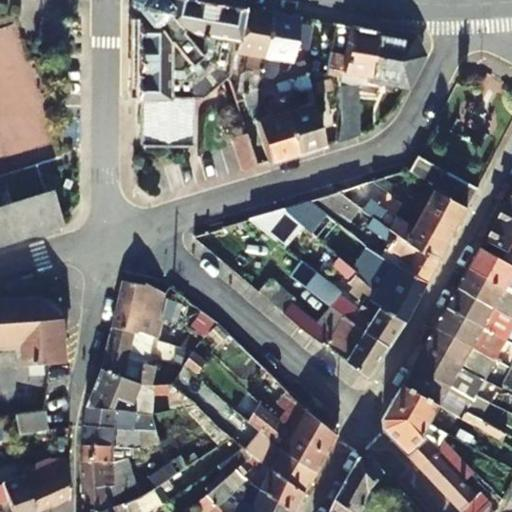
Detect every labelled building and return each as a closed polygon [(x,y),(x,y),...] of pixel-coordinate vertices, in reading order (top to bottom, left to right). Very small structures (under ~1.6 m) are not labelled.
[(131,0),(143,15),(130,14),(130,96),(139,96),(187,99),(200,99),(212,89),(225,78),(230,51),(239,2),(229,0),(131,0)] [(239,53),(232,98),(244,100),(241,89),(255,84),(266,7),(248,4),(239,2),(230,51),(239,53)] [(278,9),(266,7),(255,84),(273,79),(276,78),(275,73),(271,74),(274,53),(289,55),(290,43),(294,18),(295,12),(278,9)] [(305,46),(309,20),(294,18),(290,43),(305,46)] [(347,22),(333,19),(328,44),(324,70),(323,77),(338,79),(347,22)] [(357,24),(347,22),(338,79),(337,85),(360,83),(364,83),(365,80),(373,27),(357,24)] [(373,27),(365,80),(403,80),(418,53),(409,33),(388,30),(373,27)] [(312,68),(324,70),(328,44),(316,41),(312,68)] [(286,66),(288,74),(276,78),(273,79),(294,153),(321,146),(309,103),(293,107),(288,90),(296,88),(300,90),(306,88),(309,97),(315,95),(308,74),(303,58),(290,61),(286,66)] [(0,115),(2,114),(5,121),(0,123),(0,168),(20,160),(19,141),(38,140),(38,136),(35,131),(33,84),(25,66),(0,66),(0,115)] [(294,153),(273,79),(255,84),(241,89),(244,100),(245,104),(256,102),(260,96),(270,94),(271,99),(269,99),(273,113),(253,119),(268,161),(294,153)] [(335,142),(358,136),(360,83),(337,85),(338,121),(335,142)] [(140,143),(187,144),(187,99),(139,96),(140,143)] [(487,115),(467,102),(462,110),(482,123),(487,115)] [(252,159),(253,159),(244,133),(230,136),(233,146),(252,159)] [(239,169),(255,164),(253,159),(252,159),(233,146),(239,169)] [(417,156),(408,169),(439,186),(470,203),(477,189),(417,156)] [(350,189),(378,207),(388,192),(372,182),(350,189)] [(452,236),(470,203),(439,186),(422,216),(452,236)] [(51,190),(0,205),(0,243),(61,224),(51,190)] [(318,200),(349,220),(358,207),(338,193),(318,200)] [(406,205),(413,210),(420,199),(414,194),(406,205)] [(304,227),(318,239),(333,220),(309,203),(284,211),(304,227)] [(406,205),(404,204),(388,229),(438,264),(452,236),(422,216),(413,210),(406,205)] [(511,207),(507,205),(490,240),(511,253),(511,207)] [(284,211),(265,217),(292,237),(304,227),(284,211)] [(282,246),(292,237),(265,217),(250,222),(282,246)] [(427,284),(438,264),(388,229),(372,217),(366,226),(391,245),(389,248),(405,259),(400,265),(427,284)] [(385,274),(375,288),(371,296),(406,322),(427,284),(400,265),(385,255),(368,243),(365,247),(371,251),(365,260),(385,274)] [(400,265),(405,259),(389,248),(385,255),(400,265)] [(511,291),(511,265),(483,248),(471,268),(511,291)] [(358,299),(346,318),(390,347),(406,322),(371,296),(375,288),(355,273),(354,267),(335,252),(328,263),(346,277),(344,280),(351,285),(347,292),(358,299)] [(301,260),(289,275),(327,305),(339,289),(301,260)] [(511,291),(471,268),(459,288),(511,319),(511,291)] [(123,281),(119,302),(163,319),(179,326),(185,329),(187,330),(203,338),(214,322),(202,313),(198,321),(192,318),(189,324),(173,315),(177,304),(166,298),(167,295),(149,286),(123,281)] [(370,380),(390,347),(346,318),(331,308),(317,326),(294,307),(298,303),(273,282),(260,297),(299,330),(370,380)] [(501,341),(511,320),(511,319),(459,288),(448,308),(501,341)] [(38,298),(0,302),(0,345),(20,342),(23,366),(64,362),(59,314),(38,298)] [(155,339),(159,341),(163,319),(119,302),(115,325),(133,331),(155,339)] [(448,308),(437,328),(490,360),(501,341),(448,308)] [(115,325),(103,367),(140,377),(145,360),(123,353),(128,335),(132,335),(133,331),(115,325)] [(479,380),(490,360),(437,328),(425,349),(479,380)] [(155,339),(152,348),(188,360),(192,352),(159,341),(155,339)] [(461,394),(468,399),(479,380),(425,349),(414,367),(445,385),(457,392),(461,394)] [(103,367),(95,405),(132,405),(140,377),(103,367)] [(435,404),(442,393),(445,385),(414,367),(403,386),(435,404)] [(276,399),(277,397),(285,387),(276,379),(266,391),(276,399)] [(149,389),(174,395),(179,406),(196,406),(173,386),(152,380),(149,389)] [(457,392),(445,385),(442,393),(453,399),(457,392)] [(403,386),(392,406),(423,425),(435,404),(403,386)] [(336,436),(285,387),(277,397),(300,418),(296,425),(327,453),(336,436)] [(450,413),(457,417),(462,410),(468,399),(461,394),(450,413)] [(316,473),(327,453),(296,425),(265,398),(253,420),(262,428),(284,446),(316,473)] [(95,405),(91,427),(135,423),(137,412),(153,412),(154,405),(132,405),(95,405)] [(385,431),(425,474),(441,457),(418,433),(423,425),(392,406),(383,421),(385,431)] [(31,432),(50,428),(47,409),(47,407),(16,413),(16,414),(20,434),(31,432)] [(231,433),(239,440),(253,420),(247,415),(238,408),(223,427),(231,433)] [(496,439),(500,432),(462,410),(457,417),(496,439)] [(262,428),(253,420),(239,440),(242,442),(248,447),(262,428)] [(127,441),(130,441),(135,423),(91,427),(88,446),(114,443),(127,441)] [(20,434),(25,459),(29,476),(37,508),(67,497),(71,459),(50,457),(49,473),(41,475),(31,432),(20,434)] [(130,455),(114,459),(85,462),(81,487),(114,483),(114,469),(152,460),(147,438),(134,440),(136,454),(130,455)] [(127,441),(130,455),(136,454),(134,440),(130,441),(127,441)] [(88,446),(85,462),(114,459),(114,443),(88,446)] [(284,446),(273,467),(305,493),(316,473),(284,446)] [(450,447),(441,457),(425,474),(461,511),(482,511),(490,505),(479,494),(477,496),(463,481),(472,472),(450,447)] [(152,478),(114,489),(114,483),(81,487),(77,511),(89,511),(155,488),(159,487),(189,465),(183,455),(152,478)] [(368,488),(369,487),(383,473),(370,459),(358,459),(336,503),(332,511),(362,511),(364,503),(368,488)] [(223,480),(235,490),(251,475),(239,465),(223,480)] [(294,511),(296,511),(305,493),(273,467),(264,486),(294,511)] [(369,487),(381,500),(396,486),(383,473),(369,487)] [(0,482),(0,497),(7,496),(9,511),(27,511),(37,508),(29,476),(0,482)] [(235,490),(223,480),(206,495),(218,505),(235,490)] [(294,511),(264,486),(255,507),(260,511),(294,511)] [(89,511),(139,511),(160,498),(155,488),(89,511)] [(226,511),(218,505),(206,495),(198,502),(210,511),(226,511)] [(252,511),(255,507),(245,499),(239,511),(252,511)]
